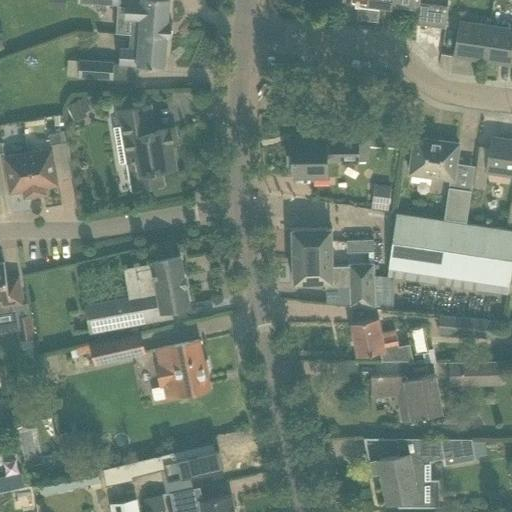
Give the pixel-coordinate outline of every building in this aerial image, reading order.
[(50,0),(50,7),(66,8),(66,0),(50,0)] [(129,34),(167,37),(171,37),(172,23),(168,22),(169,0),(125,0),(124,17),(130,17),(129,34)] [(359,3),(358,19),(378,21),(379,5),(392,7),(392,0),(401,0),(413,1),(412,0),(342,0),(342,1),(359,3)] [(432,26),(446,28),(449,6),(434,4),(432,26)] [(454,57),(484,61),(489,23),(460,19),(454,57)] [(511,26),(489,23),(484,61),(511,65),(511,26)] [(167,37),(129,34),(128,47),(119,47),(118,64),(165,67),(167,37)] [(78,76),(112,79),(113,61),(79,58),(78,76)] [(67,105),(76,121),(86,115),(84,112),(90,109),(83,96),(67,105)] [(113,126),(119,163),(126,163),(136,161),(137,171),(136,172),(138,188),(163,184),(161,170),(176,168),(169,128),(154,131),(150,105),(115,111),(117,125),(113,126)] [(64,115),(56,115),(56,124),(64,124),(64,115)] [(45,118),(27,121),(27,126),(46,124),(45,118)] [(48,134),(50,144),(51,144),(61,142),(59,132),(48,134)] [(511,176),(511,138),(492,136),(488,157),(478,155),(473,185),(483,186),(485,173),(511,176)] [(410,173),(453,179),(458,143),(415,137),(410,173)] [(329,162),(356,161),(356,140),(289,140),(289,162),(294,162),(294,175),(313,175),(313,179),(329,179),(329,162)] [(52,147),(28,151),(35,196),(47,194),(45,187),(58,185),(55,166),(55,163),(52,147)] [(35,196),(28,151),(3,155),(10,193),(23,191),(24,198),(35,196)] [(371,205),(388,208),(391,186),(374,183),(371,205)] [(444,218),(467,222),(471,190),(449,187),(444,218)] [(388,267),(508,285),(511,260),(511,229),(396,211),(388,267)] [(292,229),(294,284),(326,283),(326,289),(346,288),(346,286),(350,286),(350,306),(375,309),(374,263),(349,264),(349,266),(333,267),(332,228),(292,229)] [(373,239),(362,240),(362,251),(374,251),(373,239)] [(140,299),(87,308),(91,330),(171,315),(169,308),(188,304),(179,257),(154,262),(154,263),(134,266),(140,299)] [(4,262),(0,262),(0,313),(12,311),(11,307),(24,305),(19,276),(7,278),(4,262)] [(34,338),(29,314),(16,316),(20,340),(34,338)] [(437,332),(494,338),(494,336),(505,337),(507,322),(439,314),(437,332)] [(371,318),(351,322),(358,355),(377,351),(380,351),(381,361),(407,361),(408,363),(413,363),(409,344),(398,346),(395,329),(382,331),(379,317),(371,318)] [(89,343),(94,365),(145,353),(141,331),(89,343)] [(210,373),(208,359),(203,360),(199,340),(156,349),(159,363),(155,364),(159,387),(164,386),(166,397),(209,388),(206,374),(210,373)] [(477,376),(500,376),(499,362),(495,362),(495,360),(449,361),(449,385),(477,384),(477,376)] [(371,376),(371,394),(397,393),(403,420),(423,416),(424,418),(426,417),(426,415),(443,412),(436,372),(404,379),(404,375),(371,376)] [(72,432),(58,434),(63,459),(76,456),(72,432)] [(416,452),(369,461),(371,475),(382,473),(388,502),(401,500),(401,504),(405,504),(405,505),(416,505),(416,504),(425,504),(425,461),(443,458),(444,465),(475,459),(471,439),(412,438),(412,439),(413,439),(416,452)] [(214,441),(103,467),(107,485),(134,479),(133,476),(166,468),(169,480),(225,467),(220,447),(213,449),(212,445),(215,444),(214,441)] [(57,465),(46,468),(48,478),(60,475),(57,465)] [(39,486),(41,495),(99,482),(97,473),(39,486)] [(198,487),(170,492),(174,511),(172,511),(234,511),(231,495),(211,499),(201,501),(198,487)] [(161,494),(144,498),(147,511),(150,511),(164,509),(161,494)] [(139,511),(136,498),(135,498),(112,502),(109,503),(111,511),(139,511)]
